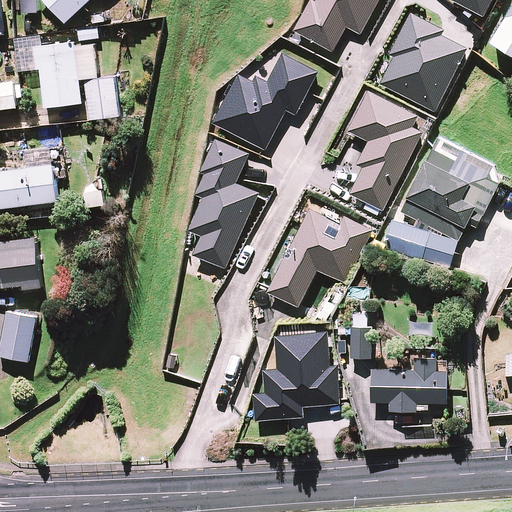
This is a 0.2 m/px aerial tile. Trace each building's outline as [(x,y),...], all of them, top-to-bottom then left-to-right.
[(92,0),(46,0),(67,23),(92,0)] [(380,0),(314,0),(298,32),(334,52),(348,27),(362,35),(380,0)] [(455,0),(485,16),(493,0),(455,0)] [(511,10),(493,42),(511,53),(511,10)] [(442,29),(412,13),(390,56),(396,59),(382,85),(436,112),(469,49),(439,34),(442,29)] [(100,78),(97,43),(44,47),(43,37),(18,38),(20,72),(44,70),(46,107),(84,104),(82,79),(100,78)] [(241,74),(215,121),(266,149),(287,112),(297,117),(320,75),(282,54),(266,82),(258,78),(256,82),(241,74)] [(121,116),(117,78),(87,81),(92,120),(121,116)] [(0,110),(19,108),(16,82),(0,84),(0,110)] [(420,114),(368,88),(347,130),(371,142),(360,164),(364,166),(350,194),(383,211),(424,133),(413,127),(420,114)] [(250,154),(218,139),(203,172),(207,173),(198,195),(205,198),(191,230),(204,236),(196,255),(226,268),(259,193),(237,183),(250,154)] [(432,232),(435,228),(460,240),(470,221),(478,226),(502,179),(437,146),(404,212),(420,220),(417,225),(432,232)] [(0,209),(60,201),(56,165),(0,172),(0,209)] [(107,204),(104,190),(86,194),(89,208),(107,204)] [(340,222),(308,206),(301,220),(306,222),(270,293),(300,307),(319,270),(348,285),(376,229),(345,213),(340,222)] [(458,242),(397,221),(388,246),(450,267),(458,242)] [(0,241),(0,287),(24,286),(24,289),(43,287),(39,238),(0,241)] [(38,317),(9,312),(2,356),(30,361),(38,317)] [(436,321),(413,319),(411,333),(434,335),(436,321)] [(304,326),(279,327),(281,366),(268,367),(269,393),(258,393),(259,420),(305,417),(305,406),(339,404),(337,367),(330,367),(328,334),(304,335),(304,326)] [(355,327),(353,354),(356,355),(356,358),(372,359),(374,328),(355,327)] [(392,401),(392,411),(432,410),(432,404),(449,404),(449,371),(437,371),(437,358),(417,358),(418,370),(374,370),(374,401),(392,401)]
